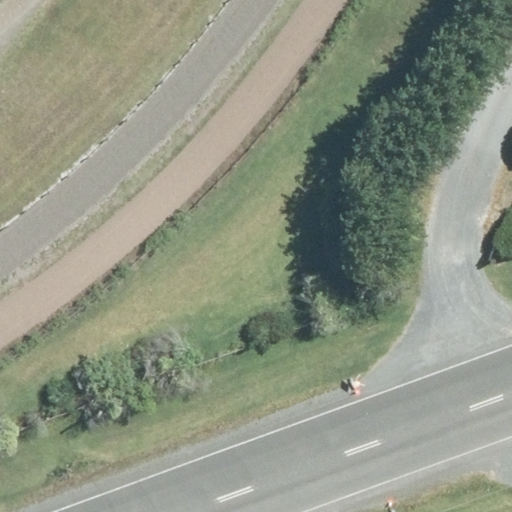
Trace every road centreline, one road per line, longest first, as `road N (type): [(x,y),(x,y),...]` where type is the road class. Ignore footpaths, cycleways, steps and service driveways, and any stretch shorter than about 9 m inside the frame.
road 1 (unclassified): [(484,406),(447,193),(511,61)]
road 2 (secondary): [(191,511),(484,406)]
